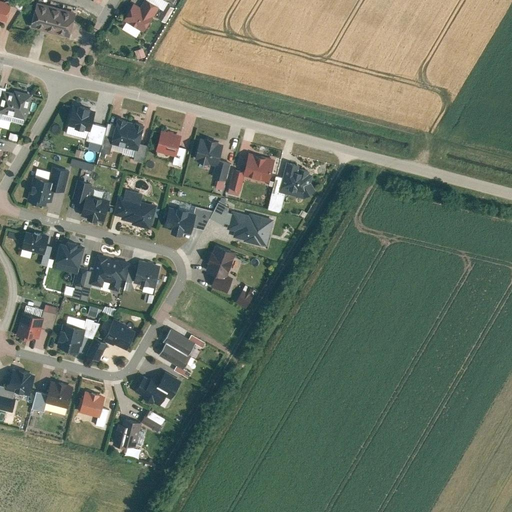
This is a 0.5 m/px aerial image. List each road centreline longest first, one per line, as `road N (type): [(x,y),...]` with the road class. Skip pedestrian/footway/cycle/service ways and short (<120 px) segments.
road 1 (residential): [(64,77),(511,192)]
road 2 (residential): [(0,206),(162,250),(174,256),(181,276),(119,375),(0,347)]
road 3 (residential): [(0,194),(64,77)]
